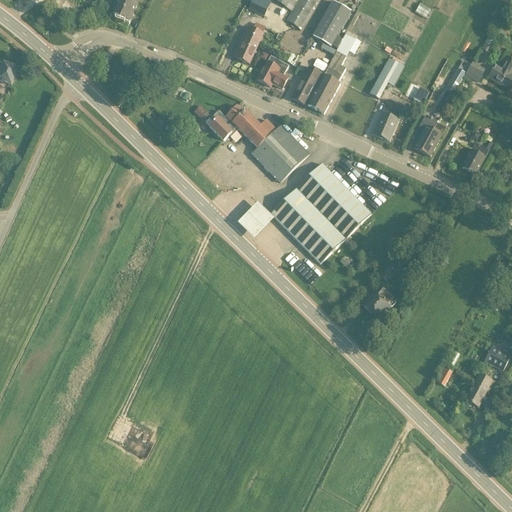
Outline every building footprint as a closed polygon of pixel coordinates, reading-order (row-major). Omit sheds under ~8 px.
[(130,22),(138,0),(117,0),(111,14),(130,22)] [(252,0),(248,10),(264,17),(271,0),(252,0)] [(273,0),(293,12),(287,22),(301,30),(319,0),(273,0)] [(313,38),(331,48),(351,13),(333,3),(313,38)] [(421,3),(416,14),(427,19),(432,8),(421,3)] [(242,46),(236,60),(249,66),(263,35),(247,28),(239,45),(242,46)] [(340,85),(338,84),(346,70),(341,68),(346,59),(336,53),(324,76),(307,107),(324,115),(340,85)] [(267,63),(257,81),(270,88),(272,85),(282,90),(288,79),(284,77),(289,67),(271,57),(267,63)] [(511,87),(511,61),(508,59),(502,69),(496,66),(489,79),(510,91),(511,87)] [(370,96),(379,101),(398,66),(389,61),(370,96)] [(486,71),(473,63),(465,77),(478,84),(486,71)] [(0,81),(11,86),(17,69),(4,64),(0,74),(0,81)] [(303,75),(291,100),(304,107),(321,74),(308,68),(304,76),(303,75)] [(458,71),(446,91),(453,95),(465,75),(458,71)] [(413,100),(423,105),(429,93),(420,88),(413,100)] [(185,94),(179,90),(176,97),(182,100),(185,94)] [(232,112),(222,101),(214,109),(218,113),(210,120),(213,123),(209,128),(223,142),(230,136),(231,137),(238,130),(258,150),(252,155),(280,184),(309,156),(281,127),(277,132),(266,121),(261,127),(245,111),(243,113),(237,107),(232,112)] [(388,102),(382,114),(373,135),(390,143),(399,121),(404,109),(388,102)] [(194,113),(199,117),(204,112),(200,107),(194,113)] [(413,149),(422,154),(434,132),(433,132),(438,123),(431,119),(426,117),(416,133),(420,135),(413,149)] [(430,158),(442,136),(434,132),(422,154),(430,158)] [(471,139),(477,142),(480,136),(474,133),(471,139)] [(489,151),(486,150),(476,144),(472,151),(462,169),(476,177),(485,159),(489,151)] [(271,215),(320,266),(371,216),(322,165),(271,215)] [(272,222),(257,207),(239,225),(254,240),(272,222)] [(391,265),(379,276),(388,285),(399,274),(391,265)] [(380,289),(362,307),(378,322),(396,304),(380,289)] [(511,357),(493,347),(484,363),(503,372),(511,357)] [(452,373),(443,368),(435,382),(445,387),(452,373)] [(479,376),(465,403),(478,409),(486,395),(488,396),(494,383),(479,376)]
